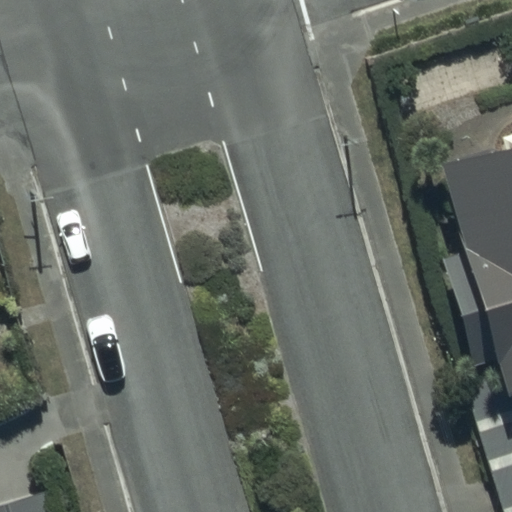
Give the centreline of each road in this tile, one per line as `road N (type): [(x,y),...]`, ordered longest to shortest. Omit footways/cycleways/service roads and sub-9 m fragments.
road 1 (residential): [(229,0),(377,511)]
road 2 (residential): [(183,511),(43,22)]
